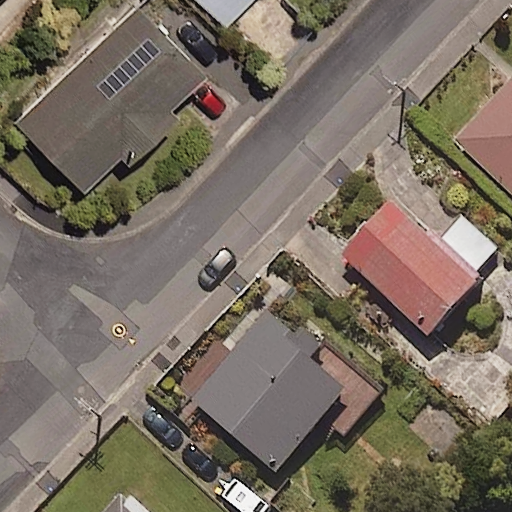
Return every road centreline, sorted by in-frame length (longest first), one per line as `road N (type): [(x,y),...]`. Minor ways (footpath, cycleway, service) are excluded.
road 1 (residential): [(418,0),(95,348)]
road 2 (residential): [(95,348),(0,444)]
road 3 (residential): [(95,348),(0,254)]
